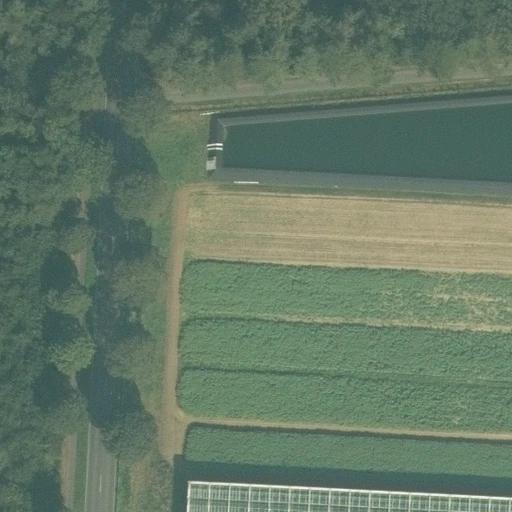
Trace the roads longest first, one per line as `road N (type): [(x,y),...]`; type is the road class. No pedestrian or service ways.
road 1 (track): [(511,70),(91,105),(0,101)]
road 2 (primary): [(100,511),(124,0)]
